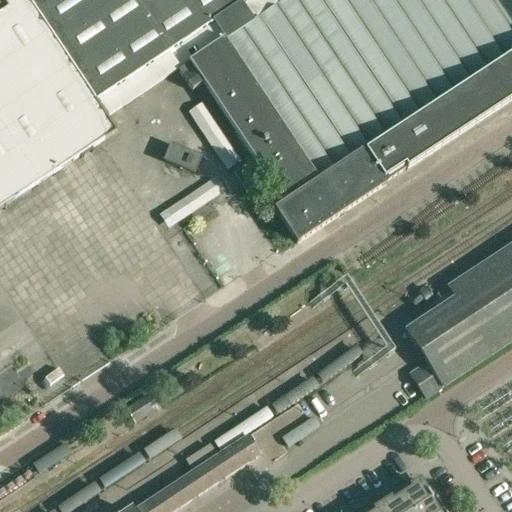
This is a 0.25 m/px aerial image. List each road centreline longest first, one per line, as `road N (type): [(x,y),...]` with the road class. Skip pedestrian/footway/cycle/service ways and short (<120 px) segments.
road 1 (unclassified): [(0,467),(511,122)]
road 2 (residential): [(430,432),(405,434),(286,511)]
